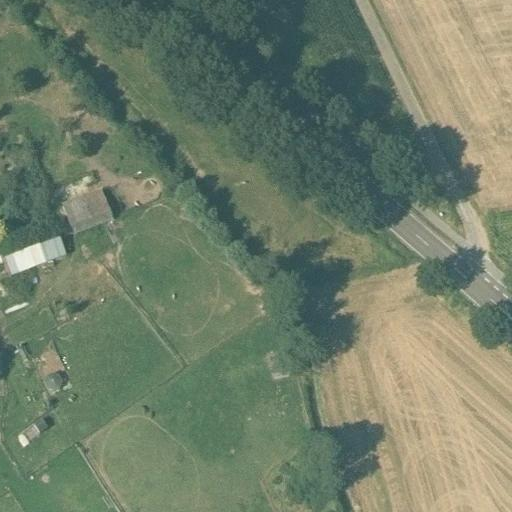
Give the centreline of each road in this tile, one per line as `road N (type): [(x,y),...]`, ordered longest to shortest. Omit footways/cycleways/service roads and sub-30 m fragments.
road 1 (secondary): [(139,0),(475,289)]
road 2 (residential): [(365,0),(475,226),(475,289)]
